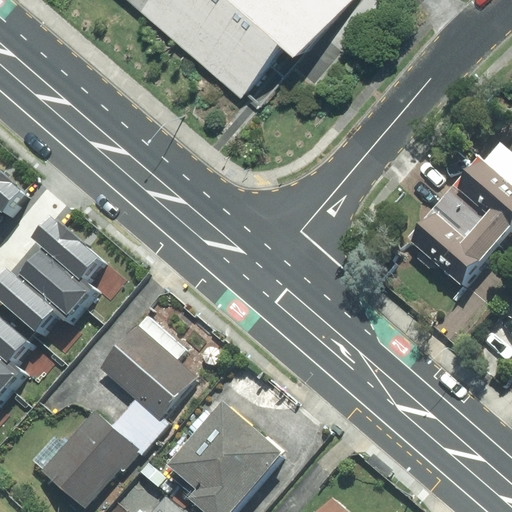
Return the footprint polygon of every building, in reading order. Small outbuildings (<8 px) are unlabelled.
[(355,0),(126,0),(244,102),(282,54),(297,66),(355,0)] [(496,250),(511,232),(511,191),(480,162),(456,190),(489,220),(477,233),(496,250)] [(0,205),(3,202),(14,211),(31,190),(0,163),(0,205)] [(466,246),(477,233),(489,220),(456,190),(432,216),(466,246)] [(407,243),(460,290),(496,250),(477,233),(466,246),(432,216),(407,243)] [(61,218),(44,238),(54,247),(41,263),(89,303),(99,291),(88,283),(109,258),(61,218)] [(65,309),(76,318),(89,303),(41,263),(29,278),(18,268),(0,289),(0,292),(46,331),(65,309)] [(0,310),(0,371),(17,386),(27,375),(16,366),(37,341),(0,310)] [(194,350),(156,317),(112,369),(146,399),(170,419),(206,378),(185,360),(194,350)] [(0,396),(5,401),(17,386),(0,371),(0,396)] [(146,399),(121,428),(147,450),(152,454),(177,424),(170,419),(146,399)] [(250,511),(303,452),(247,404),(185,475),(228,511),(250,511)] [(121,428),(104,413),(53,472),(96,509),(147,450),(121,428)] [(361,511),(346,499),(333,511),(361,511)] [(183,511),(170,501),(160,511),(151,511),(147,507),(142,511),(183,511)]
